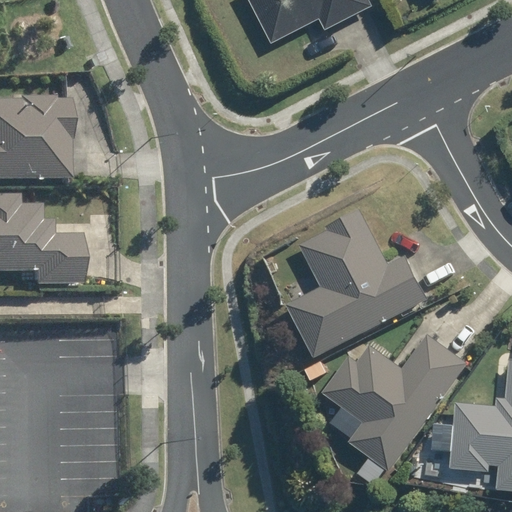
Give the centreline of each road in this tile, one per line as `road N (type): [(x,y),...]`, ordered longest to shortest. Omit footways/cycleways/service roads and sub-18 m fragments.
road 1 (residential): [(191,432),(185,180)]
road 2 (residential): [(420,96),(254,170),(185,180)]
road 3 (residential): [(185,180),(178,120),(128,0)]
road 4 (residential): [(420,96),(476,207),(511,236)]
